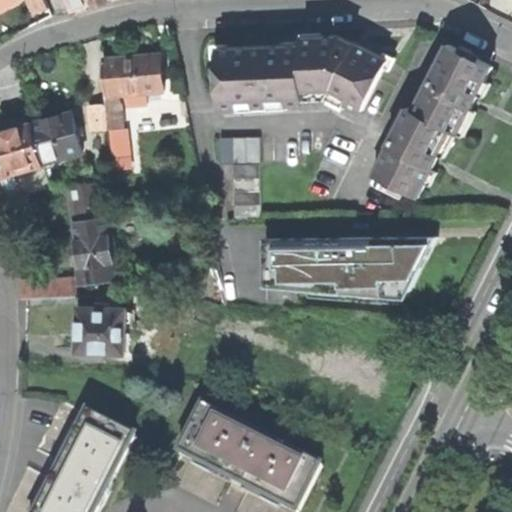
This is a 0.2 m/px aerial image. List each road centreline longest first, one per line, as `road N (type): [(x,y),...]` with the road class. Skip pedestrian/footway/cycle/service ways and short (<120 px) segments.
road 1 (residential): [(0,61),(101,21),(219,3),(427,2),(511,48)]
road 2 (residential): [(0,259),(9,390),(0,455)]
